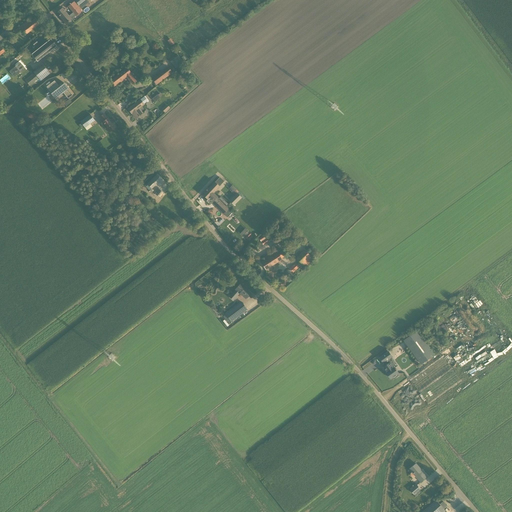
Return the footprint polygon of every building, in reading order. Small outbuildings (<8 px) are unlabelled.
[(72,19),(82,11),(74,2),(68,6),(73,13),(69,16),(72,19)] [(69,16),(63,8),(56,13),(66,24),(72,19),(69,16)] [(29,24),(27,22),(14,32),(17,35),(22,30),(26,35),(39,24),(35,19),(29,24)] [(4,26),(0,29),(0,40),(9,32),(4,26)] [(51,39),(34,53),(39,60),(57,46),(51,39)] [(170,61),(175,68),(183,62),(178,55),(170,61)] [(26,69),(20,62),(10,71),(14,77),(20,72),(21,73),(26,69)] [(50,73),(43,65),(33,72),(34,73),(25,80),(29,85),(38,78),(40,81),(50,73)] [(172,72),(167,66),(152,78),(156,85),(172,72)] [(131,73),(127,68),(106,84),(110,89),(126,77),(132,84),(139,79),(133,72),(131,73)] [(9,75),(0,78),(0,79),(2,83),(11,79),(9,75)] [(52,93),(51,94),(55,99),(61,95),(60,94),(63,92),(68,98),(68,99),(72,95),(62,82),(58,85),(54,81),(46,87),(52,93)] [(148,101),(145,96),(140,99),(128,109),(132,114),(136,119),(143,113),(139,109),(144,105),(144,104),(148,101)] [(165,113),(171,108),(167,104),(162,109),(165,113)] [(105,128),(109,133),(116,128),(113,123),(112,124),(107,118),(107,119),(104,114),(100,117),(103,121),(103,122),(107,127),(105,128)] [(83,126),(84,128),(94,121),(90,115),(80,122),(81,123),(79,125),(81,128),(83,126)] [(161,179),(162,179),(158,175),(146,187),(150,191),(155,195),(157,192),(152,188),(157,184),(160,187),(165,182),(161,179)] [(213,193),(213,192),(224,182),(219,178),(215,183),(209,188),(208,187),(207,188),(210,191),(211,190),(213,193)] [(229,187),(236,194),(229,201),(234,205),(241,198),(243,199),(245,198),(238,191),(232,185),(229,187)] [(217,198),(218,196),(213,192),(213,193),(211,190),(210,191),(207,188),(202,194),(207,199),(209,198),(213,202),(212,202),(228,217),(232,212),(217,198)] [(227,204),(220,196),(218,198),(226,206),(227,204)] [(266,233),(259,238),(264,245),(271,241),(266,233)] [(288,237),(285,234),(282,236),(284,239),(285,238),(286,239),(290,240),(292,242),(293,241),(291,238),(291,237),(288,237)] [(285,256),(281,250),(278,253),(276,250),(265,257),(266,260),(261,263),(266,270),(282,259),(281,258),(285,256)] [(313,259),(304,250),(295,258),(299,262),(297,264),(295,263),(289,268),(293,272),(301,264),(304,268),(313,259)] [(245,288),(246,287),(241,283),(235,290),(236,290),(232,294),(236,297),(239,293),(245,299),(247,299),(249,297),(248,296),(251,293),(245,288)] [(231,322),(247,310),(241,302),(225,314),(226,315),(230,320),(231,322)] [(422,364),(435,355),(417,331),(404,340),(422,364)] [(384,363),(392,357),(389,352),(380,358),(384,363)] [(387,372),(387,373),(391,379),(395,376),(396,378),(399,375),(398,374),(399,373),(394,367),(391,363),(384,368),(387,372)] [(424,378),(428,383),(430,381),(431,382),(436,378),(430,370),(424,375),(426,376),(424,378)] [(414,478),(416,476),(421,482),(427,477),(428,478),(428,477),(423,472),(416,464),(410,469),(412,472),(411,473),(411,475),(413,478),(414,478)] [(421,493),(419,490),(420,489),(417,485),(410,490),(414,494),(416,497),(421,493)] [(443,502),(440,504),(437,500),(422,511),(448,511),(450,510),(448,508),(447,508),(447,507),(446,509),(445,510),(444,509),(447,506),(443,502)]
